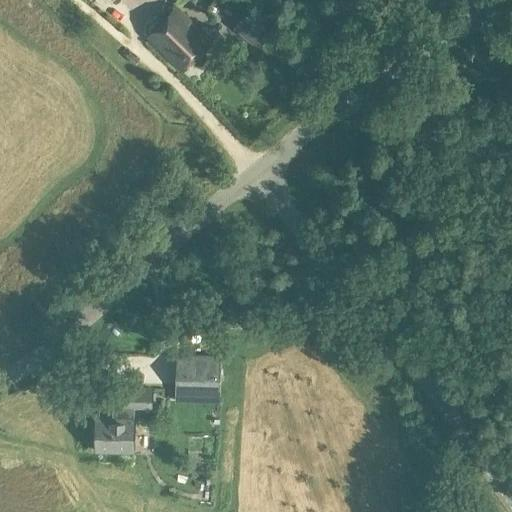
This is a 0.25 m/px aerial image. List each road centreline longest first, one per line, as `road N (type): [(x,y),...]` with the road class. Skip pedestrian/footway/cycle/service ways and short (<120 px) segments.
road 1 (unclassified): [(506,511),(254,171)]
road 2 (tertiary): [(0,384),(40,363),(254,171)]
road 3 (tertiary): [(254,171),(508,0)]
